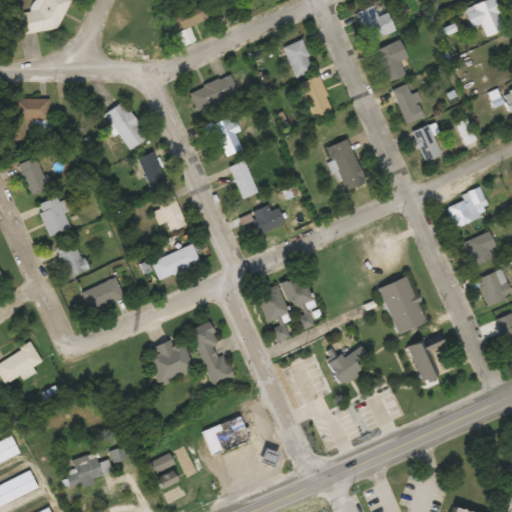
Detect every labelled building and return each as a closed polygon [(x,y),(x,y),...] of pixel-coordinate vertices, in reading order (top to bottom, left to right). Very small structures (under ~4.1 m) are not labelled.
[(65,29),(61,0),(45,0),(46,9),(15,13),(18,35),(65,29)] [(506,28),(493,0),(486,0),(464,10),(472,27),(480,23),(486,37),(506,28)] [(173,15),(180,31),(211,18),(204,1),(173,15)] [(378,17),(373,6),(356,13),(369,42),(396,31),(387,12),(378,17)] [(283,47),(295,75),(313,67),(301,39),(283,47)] [(386,83),(404,76),(399,61),(406,58),(400,40),(373,50),(386,83)] [(237,94),(231,76),(188,91),(195,110),(237,94)] [(311,115),(328,113),(322,77),(305,80),(311,115)] [(411,94),(406,84),(391,91),(407,125),(426,116),(415,92),(411,94)] [(511,110),(511,90),(502,94),(509,112),(511,110)] [(47,99),(12,99),(12,120),(47,120),(47,99)] [(128,151),(146,139),(122,102),(104,113),(128,151)] [(241,151),(235,132),(237,131),(232,117),(213,123),(223,156),(241,151)] [(454,124),(467,152),(478,146),(466,119),(454,124)] [(422,162),(440,156),(430,125),(412,131),(422,162)] [(364,184),(349,139),(330,146),(344,191),(364,184)] [(167,183),(152,152),(136,160),(151,190),(167,183)] [(31,195),(49,186),(35,156),(16,165),(31,195)] [(258,192),(243,160),(228,167),(242,199),(258,192)] [(460,194),(463,201),(446,207),(453,226),(489,213),(479,187),(460,194)] [(170,232),(186,225),(171,193),(155,200),(170,232)] [(35,205),(50,237),(70,228),(56,196),(35,205)] [(259,234),(284,223),(274,202),(249,214),(259,234)] [(492,257),(488,250),(495,246),(488,231),(461,244),(473,267),(492,257)] [(56,249),(65,278),(86,271),(76,242),(56,249)] [(150,262),(158,280),(199,263),(191,245),(150,262)] [(488,306),(511,294),(511,293),(500,268),(468,283),(472,291),(479,288),(488,306)] [(280,284),(293,309),(313,298),(299,274),(280,284)] [(378,288),(396,334),(426,322),(409,276),(378,288)] [(80,293),(89,312),(123,297),(114,278),(80,293)] [(263,321),(286,315),(279,288),(256,294),(263,321)] [(511,351),(511,312),(495,320),(509,353),(511,351)] [(314,325),(308,313),(296,318),(302,330),(314,325)] [(188,331),(212,385),(231,376),(218,347),(219,347),(208,322),(188,331)] [(421,383),(439,375),(429,351),(444,345),(440,334),(407,347),(421,383)] [(148,361),(159,386),(193,371),(181,344),(173,348),(169,340),(153,347),(157,357),(148,361)] [(0,377),(4,384),(40,362),(29,343),(0,361),(0,377)] [(356,362),(366,356),(358,344),(327,365),(341,386),(363,372),(356,362)] [(218,424),(220,431),(213,433),(218,452),(248,442),(240,417),(218,424)] [(0,463),(20,455),(12,437),(0,441),(0,463)] [(67,474),(71,489),(102,479),(94,453),(71,460),(74,472),(67,474)] [(0,506),(38,491),(30,472),(0,485),(0,506)] [(511,511),(511,493),(506,511),(468,511),(452,507),(450,511),(511,511)]
